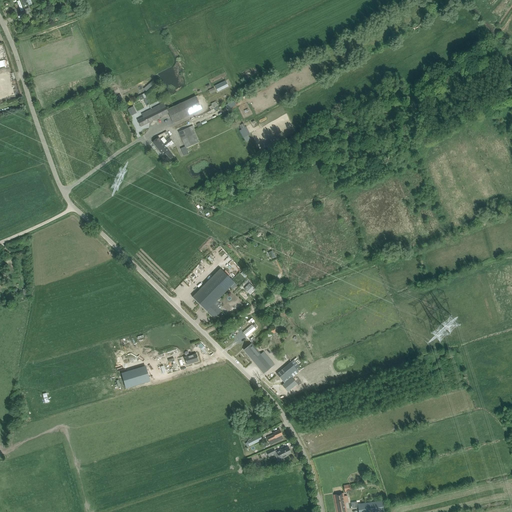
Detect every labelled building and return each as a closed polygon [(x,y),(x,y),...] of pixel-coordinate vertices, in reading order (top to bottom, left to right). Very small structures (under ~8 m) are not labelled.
[(11,80),(7,81),(8,85),(2,86),(3,90),(13,88),(11,80)] [(226,82),(215,87),(218,92),(228,86),(226,82)] [(196,96),(182,102),(188,115),(202,109),(196,96)] [(225,105),(227,110),(236,106),(234,101),(225,105)] [(173,123),(188,115),(182,102),(167,110),(168,113),(173,123)] [(162,108),(160,105),(152,109),(157,119),(168,113),(167,110),(165,106),(162,108)] [(141,127),(157,119),(152,109),(141,114),(143,117),(137,120),(141,127)] [(273,122),(252,132),(260,149),(285,137),(282,132),(278,133),(273,122)] [(192,136),(196,143),(199,142),(194,131),(195,130),(193,126),(189,128),(191,132),(192,136)] [(245,127),(240,131),(243,138),(249,135),(245,127)] [(189,128),(178,132),(182,140),(185,146),(181,149),(184,156),(189,154),(186,148),(196,143),(192,136),(191,132),(189,128)] [(159,137),(153,142),(159,150),(165,146),(161,140),(159,137)] [(165,146),(159,150),(163,155),(166,153),(170,159),(173,156),(169,151),(166,147),(165,146)] [(217,300),(230,287),(233,289),(237,285),(220,269),(192,297),(206,310),(207,311),(207,310),(208,310),(209,311),(208,312),(212,315),(213,316),(215,314),(217,315),(221,311),(214,304),(217,300)] [(168,278),(172,286),(185,281),(181,273),(168,278)] [(250,284),(244,289),(250,295),(256,290),(250,284)] [(248,337),(258,329),(253,324),(244,332),(248,337)] [(252,342),(252,343),(256,347),(262,341),(266,337),(266,336),(265,334),(264,333),(256,339),(252,342)] [(251,343),(244,350),(264,373),(275,364),(264,351),(261,354),(251,343)] [(196,354),(185,357),(187,365),(199,361),(196,354)] [(287,366),(277,374),(285,383),(282,385),(288,392),(297,384),(292,377),(299,372),(298,371),(296,369),(299,366),(293,360),(291,362),(287,366)] [(145,366),(122,373),(126,388),(150,381),(145,366)] [(274,434),(267,438),(268,440),(269,441),(271,445),(284,439),(282,435),(280,430),(275,432),(273,433),(274,434)] [(248,441),(250,446),(262,440),(260,435),(248,441)] [(277,452),(280,459),(288,455),(291,453),(288,447),(280,451),(280,450),(277,452)] [(347,495),(344,496),(343,493),(334,495),(336,511),(346,511),(345,502),(349,502),(347,495)] [(358,504),(358,511),(384,511),(382,501),(358,504)]
